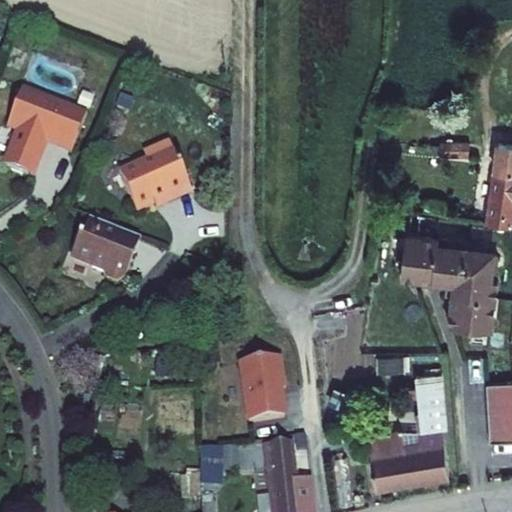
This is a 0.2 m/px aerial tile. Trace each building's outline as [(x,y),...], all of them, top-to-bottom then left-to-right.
[(0,91),(9,71),(0,67),(0,91)] [(99,109),(35,83),(19,124),(29,129),(15,164),(18,165),(17,167),(18,169),(36,176),(39,176),(39,175),(40,175),(40,174),(43,175),(57,139),(60,132),(72,137),(69,144),(83,150),(99,109)] [(72,137),(60,132),(57,139),(69,144),(72,137)] [(177,198),(202,187),(181,139),(177,141),(171,139),(159,144),(157,150),(153,152),(154,154),(129,166),(146,206),(175,193),(177,198)] [(489,141),(445,141),(444,153),(489,153),(489,141)] [(511,143),(504,142),(493,220),(511,224),(511,143)] [(143,246),(144,247),(151,232),(101,211),(93,230),(90,229),(82,250),(101,258),(100,261),(116,267),(115,270),(126,274),(136,270),(140,260),(138,256),(143,246)] [(444,234),(412,232),(408,275),(440,277),(444,234)] [(475,237),(444,234),(440,277),(470,280),(471,280),(474,247),(475,237)] [(503,249),(474,247),(471,280),(470,280),(469,290),(502,293),(504,276),(501,276),(503,249)] [(502,293),(469,290),(459,289),(456,321),(500,325),(502,293)] [(249,412),(281,408),(277,380),(284,379),(280,347),(241,352),(249,412)] [(390,431),(372,435),(382,485),(454,473),(447,428),(453,427),(453,367),(427,368),(427,424),(433,423),(433,437),(409,440),(406,423),(389,426),(390,431)] [(511,439),(511,380),(492,381),(495,440),(511,439)] [(296,434),(274,435),(281,511),(305,511),(301,478),(296,434)] [(208,439),(209,478),(226,477),(224,438),(208,439)] [(316,477),(301,478),(305,511),(318,511),(320,511),(316,477)]
